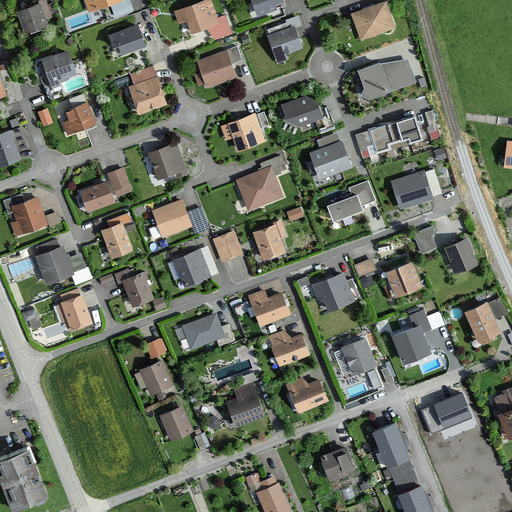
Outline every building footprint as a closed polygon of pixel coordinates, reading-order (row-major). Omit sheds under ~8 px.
[(85,0),(89,11),(110,4),(113,11),(131,5),(129,0),(85,0)] [(211,0),(204,0),(174,11),(179,24),(188,21),(193,34),(212,27),(216,39),(231,34),(224,15),(217,17),(211,0)] [(286,0),(252,0),(260,16),(279,8),(277,4),(286,0)] [(387,1),(352,14),(362,41),(397,27),(387,1)] [(41,2),(17,11),(25,33),(49,25),(41,2)] [(288,27),(268,35),(279,64),(288,60),(286,54),(303,48),(296,29),(303,26),(298,14),(285,19),(288,27)] [(139,24),(115,33),(123,55),(147,45),(139,24)] [(237,46),(197,61),(207,89),(237,78),(232,64),(242,60),(237,46)] [(71,50),(43,59),(51,84),(79,74),(71,50)] [(380,58),(358,66),(364,84),(361,91),(370,95),(416,80),(408,57),(381,61),(380,58)] [(134,85),(129,87),(139,114),(167,104),(154,66),(130,75),(134,85)] [(309,94),(282,104),(286,119),(301,127),(315,122),(319,132),(333,126),(325,107),(322,108),(320,103),(309,94)] [(87,102),(64,111),(68,120),(62,123),(68,136),(97,124),(87,102)] [(48,105),(38,109),(44,124),(54,120),(48,105)] [(265,109),(258,111),(262,124),(269,122),(265,109)] [(256,114),(220,127),(226,141),(233,138),(238,152),(266,141),(256,114)] [(415,114),(355,133),(363,157),(370,155),(368,147),(374,145),(375,149),(389,145),(387,140),(409,133),(411,137),(421,134),(415,114)] [(11,130),(0,134),(0,166),(21,159),(11,130)] [(320,150),(310,154),(320,181),(352,168),(338,133),(317,141),(320,150)] [(176,143),(148,153),(158,180),(186,169),(176,143)] [(272,167),(236,181),(248,211),(283,197),(272,167)] [(110,181),(81,191),(89,212),(117,202),(115,197),(131,191),(123,168),(107,174),(110,181)] [(425,171),(391,182),(400,210),(434,199),(425,171)] [(352,196),(329,206),(336,223),(365,211),(364,207),(376,202),(368,181),(349,189),(352,196)] [(37,197),(11,207),(17,221),(10,224),(15,238),(48,225),(37,197)] [(182,201),(152,211),(162,238),(192,227),(182,201)] [(203,204),(190,209),(198,231),(211,226),(203,204)] [(300,207),(286,212),(290,223),(304,217),(300,207)] [(112,227),(101,231),(112,259),(134,250),(124,225),(131,222),(128,213),(109,221),(112,227)] [(281,222),(253,232),(264,262),(287,253),(281,239),(287,237),(281,222)] [(433,227),(413,235),(421,254),(437,248),(432,235),(436,234),(433,227)] [(235,231),(213,240),(222,264),(244,255),(235,231)] [(469,239),(445,248),(456,275),(479,265),(469,239)] [(64,245),(37,255),(47,284),(75,274),(64,245)] [(199,249),(174,259),(186,288),(211,277),(199,249)] [(82,252),(71,255),(74,265),(85,262),(82,252)] [(370,259),(354,266),(360,279),(376,272),(370,259)] [(414,262),(387,272),(398,299),(424,288),(414,262)] [(129,269),(114,274),(118,284),(123,282),(132,306),(154,298),(144,271),(132,276),(129,269)] [(344,273),(312,286),(324,314),(356,301),(344,273)] [(264,289),(248,297),(262,326),(291,313),(282,292),(268,298),(264,289)] [(83,295),(61,303),(71,330),(93,322),(83,295)] [(163,297),(152,302),(155,311),(167,307),(163,297)] [(489,301),(467,311),(481,342),(503,332),(489,301)] [(441,308),(424,314),(429,328),(446,322),(441,308)] [(215,314),(181,326),(190,349),(224,337),(215,314)] [(226,333),(233,332),(231,321),(224,323),(226,333)] [(420,321),(392,332),(403,361),(432,350),(420,321)] [(284,331),(269,337),(280,367),(312,355),(303,333),(292,337),(284,331)] [(368,337),(343,347),(354,376),(379,366),(368,337)] [(160,339),(145,345),(151,359),(166,353),(160,339)] [(162,360),(140,370),(151,395),(173,385),(162,360)] [(305,376),(285,384),(298,414),(330,400),(321,378),(309,384),(305,376)] [(237,398),(227,401),(238,427),(265,416),(252,382),(234,390),(237,398)] [(503,394),(495,398),(511,439),(511,438),(511,386),(502,390),(503,394)] [(463,393),(422,409),(431,433),(473,417),(463,393)] [(183,406),(160,416),(170,441),(193,432),(183,406)] [(398,422),(375,431),(389,468),(412,458),(398,422)] [(33,447),(0,458),(0,470),(14,508),(51,495),(33,447)] [(346,447),(322,457),(332,481),(356,471),(346,447)] [(258,473),(245,479),(253,498),(257,496),(264,511),(289,511),(292,511),(280,482),(276,484),(273,477),(261,482),(258,473)] [(433,511),(423,485),(401,494),(407,511),(433,511)]
